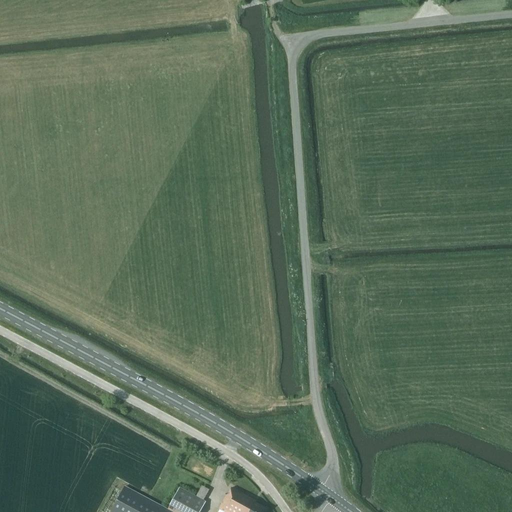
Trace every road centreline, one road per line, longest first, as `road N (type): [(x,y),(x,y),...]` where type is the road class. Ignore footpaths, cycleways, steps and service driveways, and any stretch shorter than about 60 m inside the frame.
road 1 (unclassified): [(326,494),(332,458),(312,387),(293,155),(296,50),(316,34),(511,13)]
road 2 (primary): [(326,494),(172,399),(0,309)]
road 3 (unclassified): [(287,511),(227,453),(0,330)]
